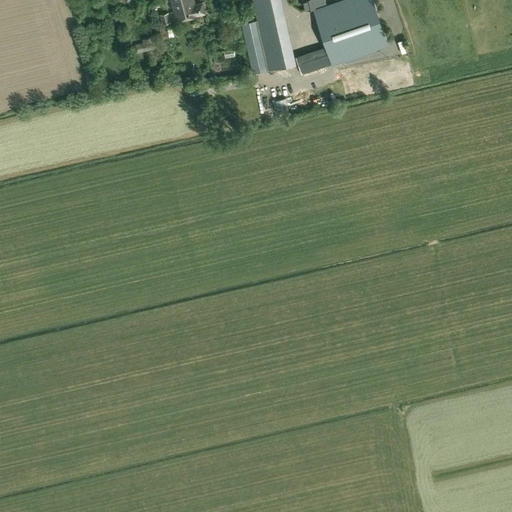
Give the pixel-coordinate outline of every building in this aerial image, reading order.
[(171,0),(176,20),(181,19),(196,15),(198,15),(205,13),(202,2),(195,4),(194,0),(171,0)] [(252,0),(257,20),(280,14),(282,14),(278,0),(252,0)] [(306,0),(309,9),(326,4),(325,0),(306,0)] [(326,46),(332,63),(388,44),(372,0),(339,0),(314,9),(315,12),(326,46)] [(169,12),(160,14),(162,23),(171,21),(169,12)] [(280,14),(257,20),(268,68),(291,63),(280,14)] [(268,68),(257,20),(243,23),(253,72),(268,68)] [(161,31),(163,38),(170,36),(168,29),(161,31)] [(136,44),(138,52),(154,48),(151,37),(143,39),(143,42),(136,44)] [(301,73),(332,63),(326,46),(296,56),(301,73)] [(217,60),(218,70),(228,69),(227,59),(217,60)] [(196,119),(206,117),(201,94),(191,97),(196,119)] [(286,97),(275,100),(279,114),(289,112),(286,97)]
